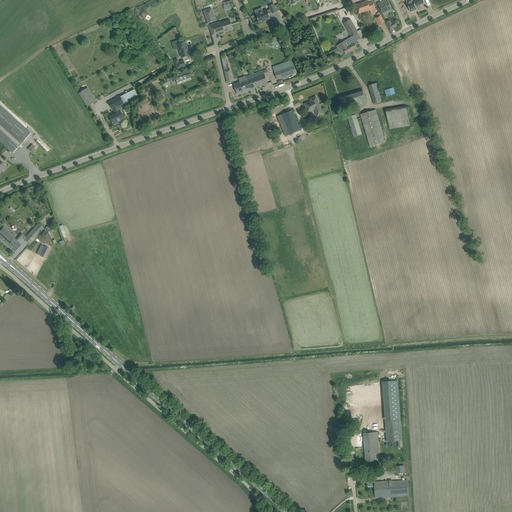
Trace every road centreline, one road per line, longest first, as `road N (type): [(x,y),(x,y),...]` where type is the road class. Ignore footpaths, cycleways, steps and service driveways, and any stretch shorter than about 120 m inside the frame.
road 1 (secondary): [(288,511),(2,259)]
road 2 (unclassified): [(0,192),(231,107)]
road 3 (unclassified): [(231,107),(218,50),(358,0)]
road 4 (unclassified): [(231,107),(331,70),(406,29)]
road 5 (track): [(511,334),(387,343)]
